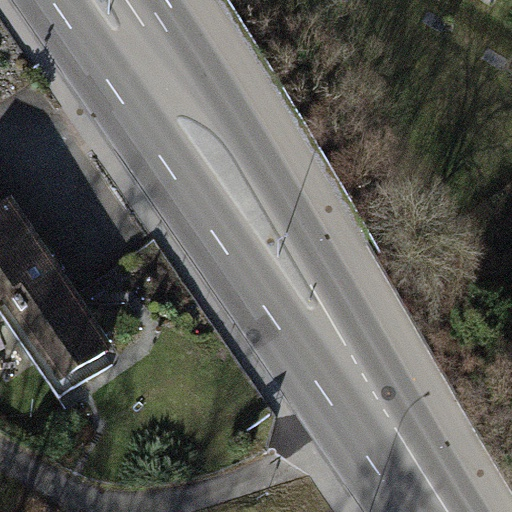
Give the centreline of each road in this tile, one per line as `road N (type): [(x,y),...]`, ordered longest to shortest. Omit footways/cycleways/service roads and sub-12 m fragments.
road 1 (secondary): [(52,0),(277,318),(376,415)]
road 2 (secondary): [(376,415),(339,277),(147,0)]
road 3 (residential): [(376,415),(256,480),(177,502),(111,507),(62,493),(0,452)]
